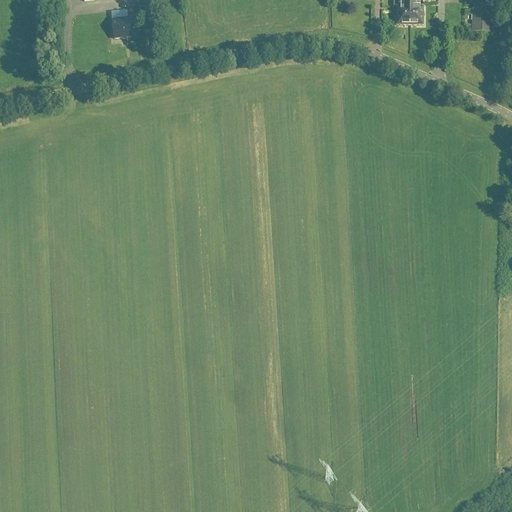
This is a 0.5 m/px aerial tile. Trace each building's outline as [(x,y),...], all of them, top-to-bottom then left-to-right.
[(397,26),(410,26),(409,0),(401,0),(402,7),(397,7),(397,26)] [(418,0),(409,0),(410,26),(424,26),(424,7),(418,7),(418,0)] [(491,33),(492,5),(473,4),(472,32),(491,33)] [(328,26),(327,10),(310,11),(310,26),(328,26)] [(187,36),(195,36),(194,15),(187,15),(187,36)] [(136,37),(134,18),(133,18),(133,17),(129,17),(129,19),(113,21),(114,39),(136,37)]
